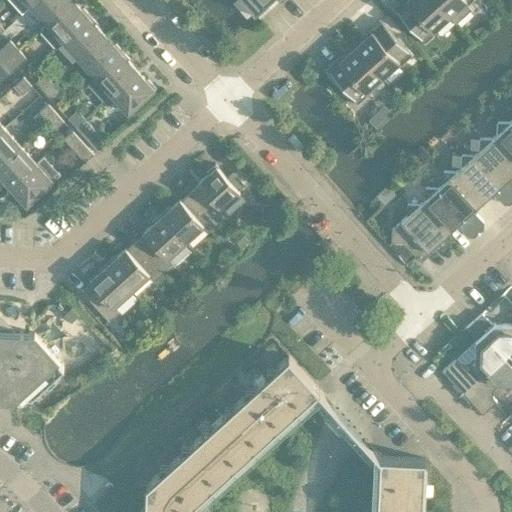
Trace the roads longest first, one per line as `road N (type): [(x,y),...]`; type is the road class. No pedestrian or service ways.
road 1 (residential): [(230,100),(54,259),(0,258)]
road 2 (residential): [(511,461),(425,377),(399,401)]
road 3 (residential): [(230,100),(341,0)]
road 4 (residential): [(491,511),(399,401)]
road 5 (residential): [(230,100),(137,0)]
